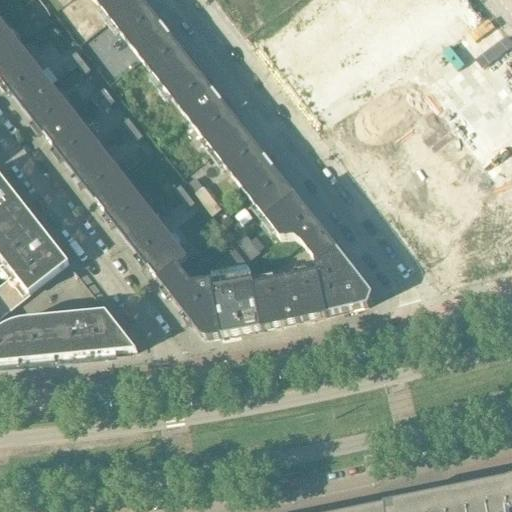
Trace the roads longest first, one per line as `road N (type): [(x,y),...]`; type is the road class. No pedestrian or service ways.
road 1 (secondary): [(0,496),(182,477),(408,433),(511,402)]
road 2 (secondary): [(511,346),(295,400),(0,442)]
road 3 (residential): [(0,134),(163,344),(180,381)]
road 4 (residential): [(270,118),(404,293),(417,331)]
road 5 (residential): [(417,331),(180,381)]
road 6 (residential): [(210,511),(416,469)]
road 7 (residential): [(270,118),(431,0)]
road 8 (residential): [(180,381),(0,402)]
road 9 (residential): [(177,0),(270,118)]
